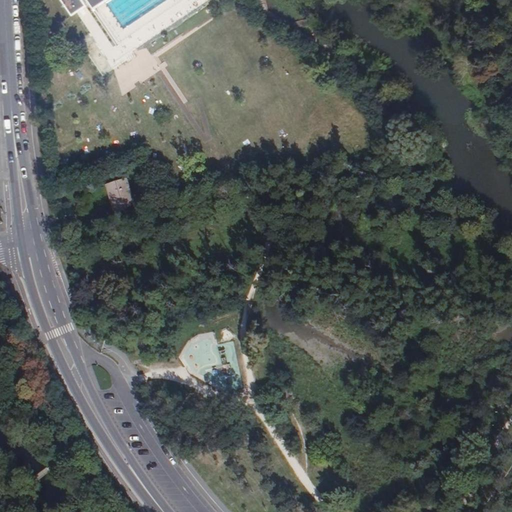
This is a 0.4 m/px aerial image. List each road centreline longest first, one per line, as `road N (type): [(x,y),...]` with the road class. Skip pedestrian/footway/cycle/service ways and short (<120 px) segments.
road 1 (secondary): [(37,242),(9,0)]
road 2 (secondary): [(21,247),(69,387),(125,461)]
road 3 (secondary): [(125,461),(64,329),(37,242)]
road 4 (secondary): [(0,24),(21,247)]
